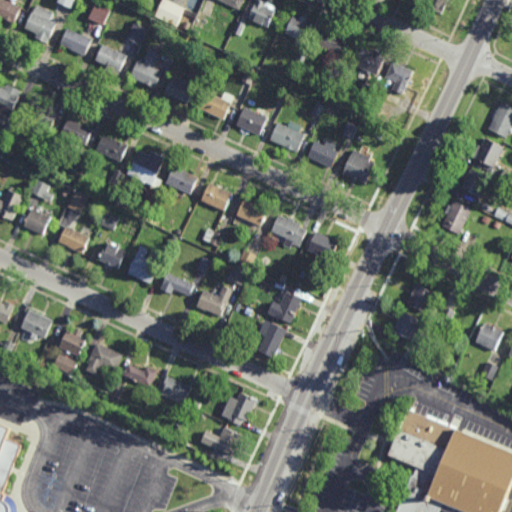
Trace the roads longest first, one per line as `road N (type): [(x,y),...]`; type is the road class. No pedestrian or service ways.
road 1 (residential): [(511,296),(385,228),(0,49)]
road 2 (secondary): [(494,0),(259,511)]
road 3 (residential): [(0,256),(308,398)]
road 4 (residential): [(511,77),(335,0)]
